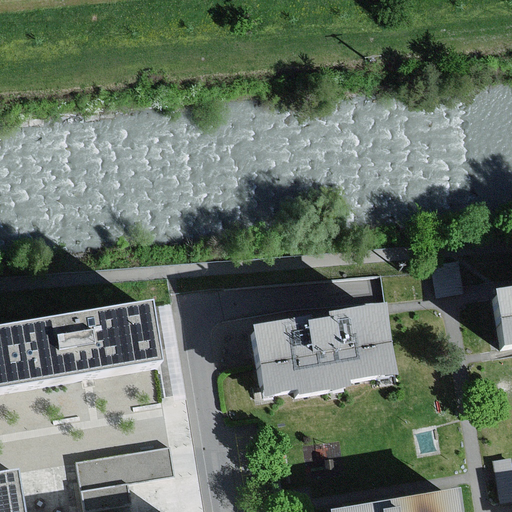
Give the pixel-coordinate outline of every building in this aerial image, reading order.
[(458,264),(430,268),(435,300),(463,296),(458,264)] [(511,301),(497,304),(506,358),(511,357),(511,301)] [(17,330),(28,393),(96,381),(169,369),(158,306),(17,330)] [(311,328),(255,338),(267,407),(298,401),(299,407),(332,401),(333,404),(354,400),(353,391),(400,383),(388,315),(324,326),(325,331),(319,332),(312,334),(311,328)] [(0,397),(28,393),(17,330),(0,332),(0,397)] [(511,466),(511,460),(493,463),(499,506),(511,504),(511,466)] [(27,511),(22,476),(0,479),(0,511),(27,511)] [(128,485),(81,494),(84,511),(97,511),(132,506),(128,485)] [(465,511),(463,498),(386,511),(382,511),(465,511)]
